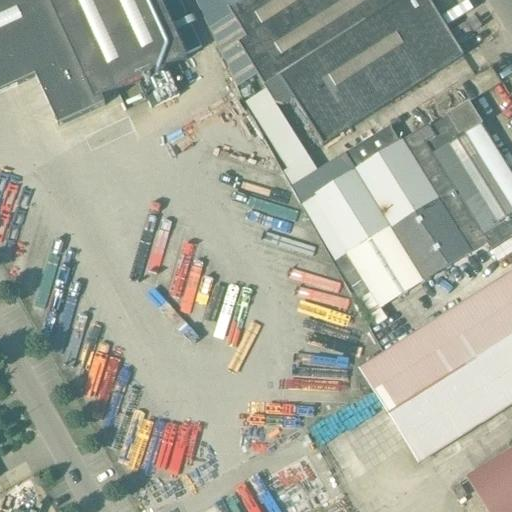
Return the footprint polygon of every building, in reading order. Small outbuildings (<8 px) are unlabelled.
[(101,109),(98,101),(147,79),(146,78),(187,59),(160,0),(0,0),(0,96),(33,82),(51,122),(54,129),(101,109)] [(161,0),(187,56),(201,50),(178,0),(161,0)] [(196,0),(210,29),(258,0),(196,0)] [(258,0),(231,17),(210,29),(238,88),(258,76),(266,88),(279,79),(403,0),(258,0)] [(429,0),(403,0),(279,79),(292,99),(322,146),(463,56),(429,0)] [(448,99),(474,85),(468,74),(442,87),(448,99)] [(292,99),(279,79),(266,88),(276,105),(283,106),(292,99)] [(486,243),(485,243),(490,251),(511,237),(511,172),(469,104),(432,126),(438,137),(427,144),(434,155),(432,156),(453,190),(486,243)] [(391,128),(292,189),(336,261),(453,190),(432,156),(434,155),(427,144),(438,137),(432,126),(401,144),(391,128)] [(422,282),(485,243),(486,243),(453,190),(336,261),(360,300),(361,299),(377,325),(386,320),(378,309),(422,282)] [(511,404),(511,276),(361,371),(418,464),(511,404)] [(348,482),(361,475),(340,436),(352,429),(342,412),(317,426),(348,482)] [(511,511),(511,452),(500,460),(467,481),(486,511),(511,511)] [(466,498),(459,486),(452,491),(459,502),(466,498)]
